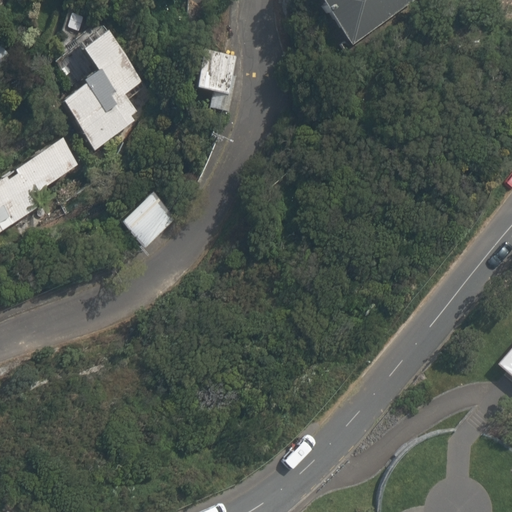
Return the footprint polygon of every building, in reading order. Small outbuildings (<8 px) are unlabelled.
[(319,0),(348,43),(411,0),(319,0)] [(461,27),(466,48),(490,43),(485,22),(461,27)] [(145,86),(111,36),(86,53),(104,80),(65,105),(97,154),(145,122),(128,97),(145,86)] [(228,52),(190,48),(185,95),(222,99),(228,52)] [(63,141),(0,184),(0,232),(37,207),(32,201),(81,167),(63,141)] [(175,214),(150,186),(114,219),(139,247),(175,214)] [(511,342),(494,364),(511,380),(511,342)]
